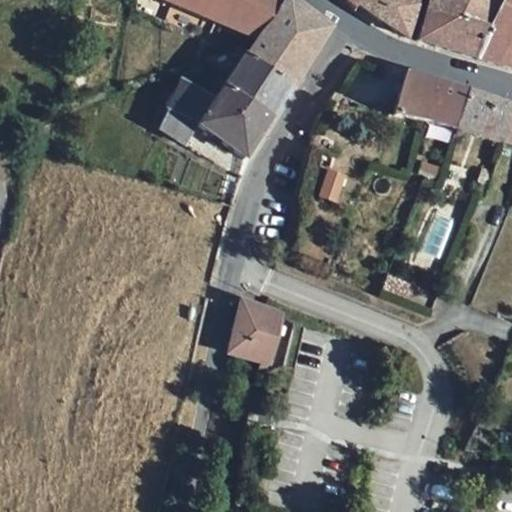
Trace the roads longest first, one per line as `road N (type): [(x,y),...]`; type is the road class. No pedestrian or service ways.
road 1 (unclassified): [(352,23),(262,165),(231,257),(175,511)]
road 2 (tertiary): [(352,23),(406,53),(511,87)]
